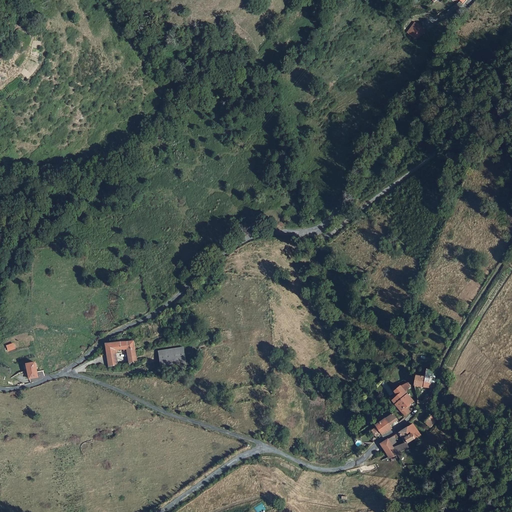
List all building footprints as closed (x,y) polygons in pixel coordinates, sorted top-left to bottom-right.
[(408,31),(410,33),(418,23),(416,22),(408,31)] [(418,23),(410,33),(418,39),(427,31),(418,23)] [(137,356),(134,342),(106,345),(107,355),(116,354),(115,351),(127,350),(129,358),(137,356)] [(161,366),(186,361),(184,347),(159,351),(161,366)] [(109,367),(110,367),(118,366),(116,354),(107,355),(109,367)] [(162,370),(187,366),(186,361),(161,366),(162,370)] [(27,365),(30,379),(39,377),(36,363),(27,365)] [(434,383),(436,371),(434,371),(430,370),(430,367),(431,366),(428,366),(425,377),(417,375),(415,385),(426,388),(427,385),(434,387),(434,383)] [(409,382),(401,386),(407,393),(411,388),(410,386),(409,382)] [(392,400),(401,411),(414,402),(407,393),(401,386),(395,392),(398,396),(392,400)] [(414,402),(401,411),(404,415),(409,413),(410,411),(412,408),(413,404),(414,402)] [(382,435),(391,429),(398,423),(392,415),(384,420),(375,426),(382,435)] [(429,428),(437,421),(430,415),(424,424),(429,428)] [(409,442),(416,437),(419,436),(413,425),(394,436),(396,437),(401,436),(400,436),(402,434),(409,442)] [(407,442),(409,442),(402,434),(400,436),(401,436),(405,442),(406,443),(407,442)] [(391,437),(387,440),(394,449),(399,446),(391,437)] [(387,440),(380,444),(389,457),(397,454),(394,449),(387,440)] [(409,447),(407,442),(406,443),(405,442),(399,446),(394,449),(397,454),(402,452),(402,451),(409,447)]
